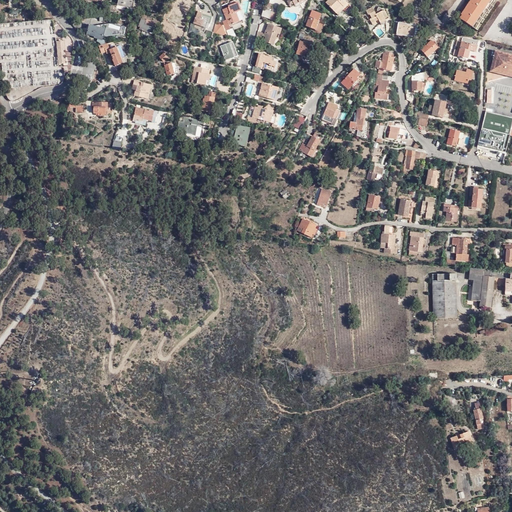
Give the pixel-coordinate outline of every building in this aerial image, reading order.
[(186,5),(171,0),(166,16),(178,20),(181,9),(185,10),(186,5)] [(232,6),(229,0),(218,8),(220,15),(217,16),(218,18),(221,26),(224,25),(223,21),(234,16),(231,7),(232,6)] [(284,0),(290,0),(291,1),(290,3),(289,4),(290,6),(295,8),(296,5),(295,5),(297,1),(295,0),(284,0)] [(345,5),(349,2),(347,0),(328,0),(327,1),(336,10),(343,3),(345,5)] [(449,0),(438,0),(437,2),(436,2),(434,5),(440,9),(442,6),(443,6),(445,3),(445,4),(448,1),(449,1),(449,0)] [(487,0),(464,0),(462,3),(461,2),(458,5),(460,6),(456,12),(470,23),(487,0)] [(494,0),(476,27),(482,31),(503,0),(494,0)] [(362,4),(364,9),(367,13),(369,17),(373,15),(375,14),(376,16),(382,13),(384,11),(381,4),(378,6),(377,5),(377,2),(374,1),(373,5),(374,7),(371,8),(367,1),(362,4)] [(351,4),(349,2),(345,5),(343,3),(336,10),(339,13),(345,7),(346,8),(351,4)] [(188,19),(192,20),(201,22),(202,18),(203,13),(197,11),(197,9),(192,8),(188,19)] [(265,9),(263,16),(277,21),(280,14),(265,9)] [(224,25),(221,26),(223,31),(230,32),(228,26),(237,22),(234,16),(223,21),(224,25)] [(372,27),(381,26),(380,16),(377,17),(377,16),(369,23),(372,27)] [(216,19),(212,17),(208,28),(208,29),(216,31),(219,32),(219,27),(216,19)] [(410,32),(412,21),(394,18),(392,29),(410,32)] [(103,23),(86,19),(84,29),(93,31),(93,32),(100,34),(103,23)] [(263,30),(262,33),(261,38),(270,40),(274,29),(272,28),(273,22),(263,19),(262,25),(264,26),(263,30)] [(141,22),(136,20),(134,28),(135,29),(134,32),(148,35),(149,29),(140,26),(141,22)] [(336,30),(330,27),(327,33),(333,36),(336,30)] [(298,38),(294,37),(290,49),(298,51),(303,38),(298,36),(298,38)] [(232,51),(227,38),(215,42),(220,56),(232,51)] [(438,47),(431,40),(421,49),(427,57),(438,47)] [(108,47),(105,41),(94,46),(97,53),(102,50),(103,53),(107,51),(109,55),(107,56),(108,59),(111,58),(114,64),(125,59),(117,43),(108,47)] [(462,42),(458,56),(467,59),(469,50),(475,51),(477,45),(470,43),(470,44),(462,42)] [(511,53),(496,50),(491,71),(511,76),(511,53)] [(380,68),(384,69),(391,71),(392,66),(394,57),(391,57),(392,54),(391,52),(386,51),(383,53),(382,58),(382,62),(379,61),(376,61),(375,67),(380,68)] [(274,56),(260,53),(257,65),(264,67),(266,62),(271,63),(271,65),(277,67),(279,61),(273,59),(274,56)] [(234,65),(236,57),(228,55),(226,63),(234,65)] [(205,61),(192,58),(188,77),(201,80),(203,70),(205,70),(206,65),(205,64),(205,61)] [(169,60),(161,61),(164,72),(171,70),(170,65),(173,64),(172,59),(169,60)] [(360,74),(354,69),(341,83),(348,89),(358,79),(357,78),(360,74)] [(466,72),(457,70),(455,80),(468,83),(468,80),(471,80),(473,70),(467,69),(466,72)] [(424,72),(412,74),(412,91),(422,91),(422,81),(424,81),(424,77),(424,72)] [(422,81),(422,91),(424,91),(427,81),(434,81),(432,76),(429,76),(429,77),(424,77),(424,81),(422,81)] [(129,83),(132,83),(130,93),(144,96),(147,82),(138,80),(138,79),(130,77),(129,83)] [(267,90),(270,90),(272,84),(261,81),(259,81),(255,79),(252,92),(266,95),(267,90)] [(358,79),(348,89),(346,91),(348,93),(360,81),(358,79)] [(388,87),(389,80),(387,80),(382,80),(376,79),(376,85),(374,84),(372,94),(375,94),(374,98),(387,100),(390,100),(391,91),(388,90),(388,94),(385,93),(385,92),(386,92),(387,87),(388,87)] [(203,87),(197,86),(197,89),(196,89),(195,91),(193,90),(193,94),(191,93),(189,105),(194,106),(195,103),(199,104),(200,98),(201,98),(203,87)] [(91,109),(95,109),(98,109),(98,112),(105,112),(105,109),(105,99),(90,98),(90,105),(91,105),(91,109)] [(442,117),(446,102),(436,99),(434,106),(429,105),(428,111),(433,112),(432,115),(442,117)] [(211,116),(216,117),(224,105),(225,102),(224,102),(216,106),(211,116)] [(337,105),(329,102),(324,114),(324,115),(322,119),(334,125),(341,111),(336,109),(337,105)] [(73,112),(73,105),(73,104),(67,103),(64,110),(73,112)] [(261,107),(250,103),(247,115),(251,116),(268,121),(271,112),(267,111),(268,107),(261,105),(261,107)] [(140,116),(149,118),(151,109),(133,105),(130,119),(133,119),(133,118),(135,118),(134,122),(138,122),(138,119),(139,119),(140,116)] [(356,130),(362,130),(362,125),(364,118),(364,116),(365,116),(366,109),(357,107),(356,115),(355,115),(354,122),(351,122),(350,128),(353,128),(353,131),(355,131),(356,130)] [(417,111),(416,117),(419,118),(428,119),(429,114),(417,111)] [(477,145),(505,152),(511,124),(511,117),(500,116),(486,111),(477,145)] [(193,115),(177,112),(173,127),(190,131),(193,115)] [(428,119),(419,118),(418,124),(426,126),(428,119)] [(231,124),(228,139),(238,141),(241,126),(231,124)] [(400,128),(391,126),(391,127),(389,133),(389,138),(396,139),(397,134),(398,135),(400,128)] [(308,132),(303,142),(301,144),(299,142),(296,147),(307,153),(311,145),(317,134),(315,133),(315,132),(310,129),(309,133),(308,132)] [(451,129),(447,144),(453,145),(453,143),(457,144),(460,131),(451,129)] [(109,140),(107,147),(115,148),(116,141),(109,140)] [(315,147),(311,145),(307,153),(310,155),(315,147)] [(397,157),(396,166),(397,166),(396,173),(398,173),(398,171),(401,172),(402,162),(408,164),(410,152),(421,154),(422,150),(400,145),(399,154),(399,155),(398,157),(397,157)] [(366,163),(364,174),(370,175),(372,171),(378,172),(378,165),(366,163)] [(422,180),(431,181),(432,175),(434,176),(434,171),(431,171),(432,166),(425,164),(422,180)] [(322,201),(326,188),(317,185),(313,201),(318,202),(319,200),(322,201)] [(466,204),(478,206),(481,187),(469,185),(468,192),(471,193),(470,197),(467,197),(466,204)] [(376,194),(364,192),(362,204),(366,204),(373,206),(376,194)] [(404,211),(406,202),(407,195),(398,193),(395,209),(404,211)] [(421,210),(428,211),(430,193),(421,193),(421,197),(418,197),(417,208),(421,208),(421,210)] [(439,206),(438,215),(449,216),(451,203),(445,202),(446,199),(438,198),(437,205),(439,206)] [(308,230),(311,224),(312,222),(298,216),(295,223),(298,224),(297,229),(307,234),(308,230)] [(390,230),(384,230),(385,221),(381,221),(380,227),(379,227),(378,229),(377,229),(376,243),(380,244),(379,248),(391,249),(392,245),(389,244),(390,230)] [(420,234),(419,234),(415,233),(415,229),(407,228),(406,232),(407,232),(405,246),(414,247),(418,248),(420,234)] [(453,242),(452,257),(464,259),(465,251),(463,251),(464,242),(466,242),(467,235),(450,234),(449,242),(453,242)] [(511,241),(501,241),(500,257),(502,257),(501,267),(510,267),(510,258),(511,257),(511,241)] [(493,268),(481,266),(469,265),(468,278),(472,278),(471,298),(479,299),(479,305),(490,306),(491,296),(493,275),(493,268)] [(455,278),(432,278),(433,316),(456,316),(455,278)] [(471,406),(475,426),(479,425),(477,416),(480,415),(477,399),(471,400),(473,406),(471,406)] [(466,429),(460,431),(461,434),(458,435),(454,436),(453,433),(447,435),(451,446),(458,444),(457,441),(462,439),(464,443),(471,441),(466,429)]
